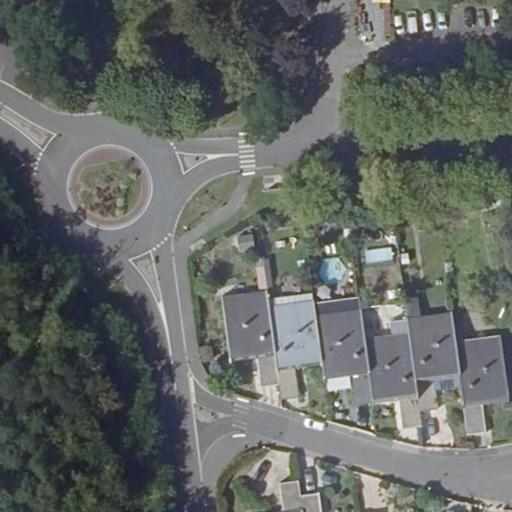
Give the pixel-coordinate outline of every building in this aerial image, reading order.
[(368,264),(394,259),(391,245),(365,250),(368,264)] [(278,382),(270,320),(267,301),(265,288),(221,292),(229,360),(256,359),(259,383),(278,382)] [(360,305),(358,292),(313,299),(315,310),(360,305)] [(313,299),(313,296),(267,301),(270,320),(278,382),(280,396),(301,393),(298,368),(322,365),(320,354),(315,310),(313,299)] [(419,313),(417,300),(404,301),(405,313),(405,315),(419,313)] [(372,400),(360,305),(315,310),(320,354),(322,365),(323,378),(350,376),(354,402),(372,400)] [(454,340),(450,310),(450,309),(419,313),(405,315),(407,329),(408,340),(418,409),(438,407),(435,382),(459,380),(454,340)] [(405,315),(405,313),(388,315),(390,331),(407,329),(405,315)] [(418,409),(408,340),(407,329),(390,331),(364,335),(372,400),(373,404),(398,401),(402,426),(420,424),(418,409)] [(509,403),(500,334),(454,340),(459,380),(466,432),(487,431),(484,406),(509,403)] [(302,511),(297,473),(279,476),(280,490),(282,504),(245,509),(245,511),(302,511)] [(319,511),(316,485),(299,488),(302,511),(319,511)] [(282,504),(280,490),(244,496),(245,509),(282,504)]
